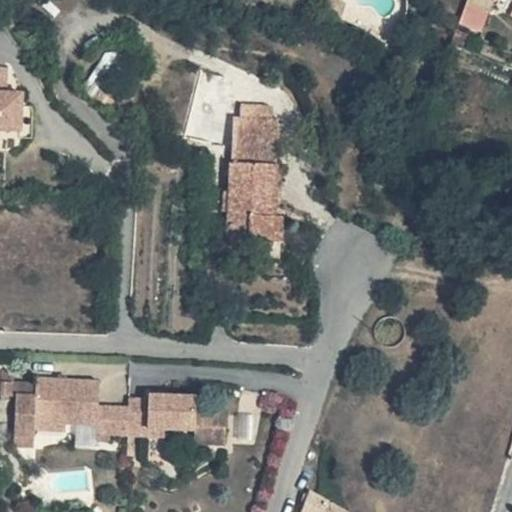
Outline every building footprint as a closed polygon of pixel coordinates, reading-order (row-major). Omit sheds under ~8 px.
[(456,23),(511,36),(511,0),(452,0),(445,21),(456,23)] [(511,36),(456,23),(445,21),(442,30),(463,40),(467,30),(511,46),(511,36)] [(9,67),(0,66),(0,128),(23,130),(25,92),(8,92),(9,67)] [(207,143),(247,184),(251,133),(207,130),(207,143)] [(244,237),(247,184),(207,143),(197,266),(222,269),(222,260),(239,261),(250,261),(252,238),(244,237)] [(239,261),(222,260),(222,269),(222,274),(239,276),(239,261)] [(0,396),(14,397),(14,383),(15,367),(0,366),(0,396)] [(133,424),(133,405),(103,405),(103,380),(39,379),(39,385),(38,398),(38,423),(71,423),(101,424),(102,435),(132,436),(133,424)] [(38,398),(39,385),(14,383),(14,397),(19,397),(38,398)] [(133,405),(133,424),(170,425),(201,425),(201,408),(202,396),(154,394),(154,398),(134,397),(133,405)] [(38,398),(19,397),(18,436),(38,436),(38,431),(38,423),(38,398)] [(232,410),(201,408),(201,425),(200,434),(231,435),(232,410)] [(170,425),(133,424),(132,436),(169,437),(170,425)] [(231,435),(200,434),(200,442),(231,443),(231,435)] [(38,436),(18,436),(18,447),(37,448),(38,436)] [(333,511),(335,508),(315,499),(312,499),(306,511),(333,511)]
